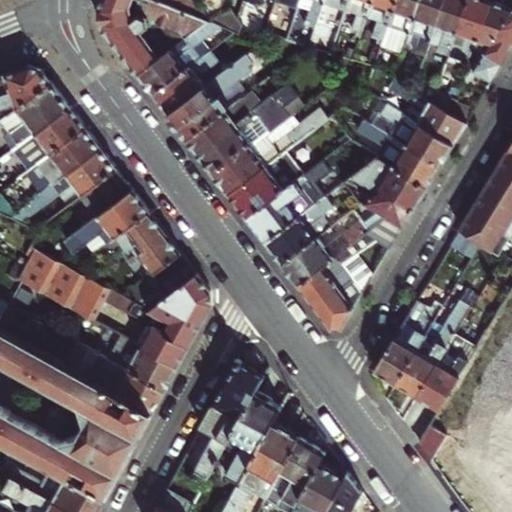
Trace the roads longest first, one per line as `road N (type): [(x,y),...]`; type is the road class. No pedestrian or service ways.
road 1 (residential): [(329,386),(511,88)]
road 2 (residential): [(251,282),(83,62),(61,10)]
road 3 (residential): [(251,282),(124,511)]
road 4 (residential): [(424,511),(329,386)]
road 5 (residential): [(329,386),(251,282)]
